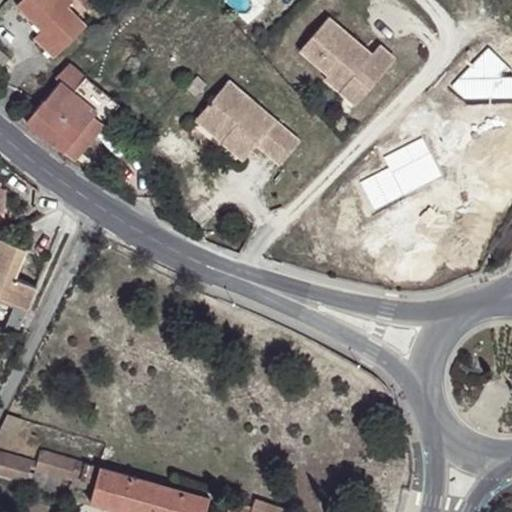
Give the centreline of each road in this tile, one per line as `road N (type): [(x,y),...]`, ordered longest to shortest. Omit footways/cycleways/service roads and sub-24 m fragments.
road 1 (unknown): [(216,268),(435,54),(448,29),(431,0)]
road 2 (tertiary): [(0,130),(92,207),(216,268)]
road 3 (tertiary): [(216,268),(371,354),(421,393)]
road 4 (tertiary): [(447,319),(390,313),(216,268)]
